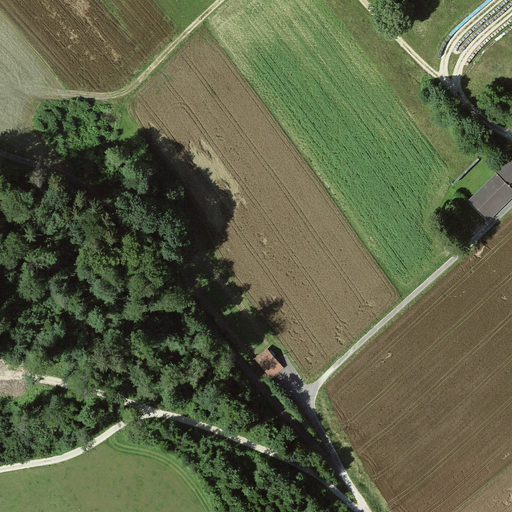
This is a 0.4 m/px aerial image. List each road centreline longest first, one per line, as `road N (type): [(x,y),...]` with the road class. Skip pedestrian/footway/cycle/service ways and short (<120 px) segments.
road 1 (track): [(340,470),(65,173),(0,150)]
road 2 (track): [(359,511),(330,484),(198,421),(78,383),(0,374)]
road 3 (track): [(366,511),(308,405),(311,393),(496,221)]
road 4 (track): [(511,135),(415,55),(364,0)]
road 5 (track): [(157,411),(55,460),(0,468)]
road 6 (track): [(220,0),(119,94)]
